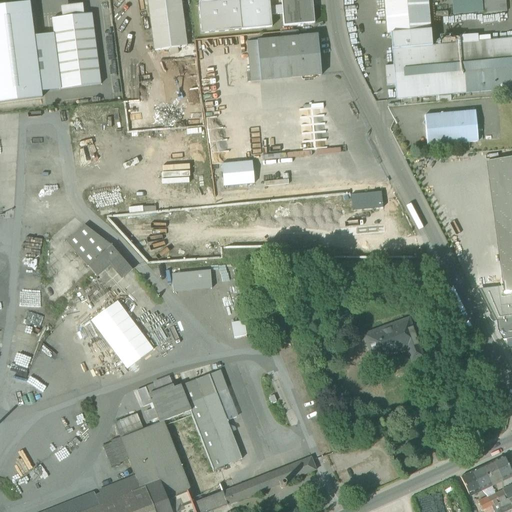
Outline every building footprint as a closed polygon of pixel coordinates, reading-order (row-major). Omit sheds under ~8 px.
[(169,49),(170,55),(178,53),(177,48),(187,47),(180,0),(147,0),(154,51),(169,49)] [(201,34),(241,30),(237,0),(229,0),(198,3),(201,34)] [(237,0),(241,30),(272,27),(270,15),(282,14),(282,9),(270,10),(270,7),(268,0),(237,0)] [(311,0),(281,0),(282,6),(282,9),(282,14),(284,26),(314,23),(311,0)] [(383,0),(387,34),(390,34),(429,30),(426,0),(383,0)] [(451,0),(453,15),(482,12),(481,0),(451,0)] [(482,0),(484,14),(506,12),(504,0),(482,0)] [(29,3),(0,6),(0,103),(41,98),(41,92),(34,37),(29,3)] [(65,7),(66,13),(83,11),(82,5),(65,7)] [(53,34),(60,90),(100,85),(91,14),(83,15),(66,17),(52,19),(53,34)] [(390,34),(393,66),(395,85),(396,100),(511,89),(511,39),(478,42),(459,44),(431,46),(430,30),(429,30),(390,34)] [(53,34),(34,37),(41,92),(60,90),(53,34)] [(298,37),(302,78),(321,76),(317,35),(298,37)] [(458,36),(459,44),(478,42),(477,35),(458,36)] [(280,39),(257,41),(260,81),(302,78),(298,37),(280,39)] [(251,82),(260,81),(257,41),(247,42),(250,79),(251,82)] [(386,86),(395,85),(393,66),(384,66),(386,86)] [(425,126),(427,146),(478,142),(475,111),(424,116),(425,121),(422,124),(425,126)] [(504,289),(504,294),(511,292),(511,158),(487,161),(504,289)] [(254,184),(252,162),(221,165),(223,187),(254,184)] [(381,192),(351,195),(352,211),(383,208),(381,192)] [(110,263),(123,278),(132,271),(111,246),(84,226),(66,242),(95,276),(110,263)] [(210,271),(172,275),(173,293),(173,292),(211,288),(211,289),(210,271)] [(498,283),(499,287),(503,320),(504,326),(503,321),(506,320),(506,319),(511,318),(511,292),(504,294),(504,289),(499,289),(499,283),(498,283)] [(497,321),(503,320),(499,287),(481,289),(497,321)] [(405,344),(411,361),(422,357),(409,319),(397,323),(398,325),(374,334),(373,332),(364,335),(373,360),(382,357),(380,353),(405,344)] [(116,361),(145,348),(133,320),(104,333),(116,361)] [(359,364),(363,375),(370,373),(366,362),(359,364)] [(216,394),(226,390),(218,371),(209,375),(216,394)] [(363,375),(368,387),(374,385),(370,373),(363,375)] [(223,466),(228,464),(203,399),(216,394),(209,375),(181,386),(191,411),(214,470),(223,466)] [(173,386),(169,378),(153,384),(156,392),(173,386)] [(145,388),(148,395),(156,392),(153,384),(145,388)] [(319,389),(321,394),(332,390),(330,385),(319,389)] [(163,422),(191,411),(181,386),(174,388),(173,386),(156,392),(148,395),(152,404),(153,409),(157,419),(159,423),(163,422)] [(145,388),(137,391),(143,407),(152,404),(148,395),(145,388)] [(227,421),(236,417),(226,390),(216,394),(227,421)] [(216,394),(203,399),(228,464),(228,465),(241,459),(234,440),(227,421),(216,394)] [(149,422),(157,419),(153,409),(145,412),(149,422)] [(159,481),(167,500),(187,492),(190,491),(163,422),(159,423),(150,426),(151,427),(120,439),(128,460),(134,476),(140,489),(148,486),(159,481)] [(119,464),(128,460),(120,439),(119,437),(110,441),(111,443),(119,464)] [(119,464),(111,443),(102,446),(111,469),(120,466),(119,464)] [(503,457),(492,462),(501,479),(511,474),(503,457)] [(311,458),(222,492),(227,505),(280,485),(281,482),(283,481),(286,482),(316,470),(311,458)] [(490,484),(501,479),(492,462),(482,467),(490,484)] [(480,489),(490,484),(482,467),(471,472),(480,489)] [(469,495),(480,489),(471,472),(461,477),(469,495)] [(157,511),(148,486),(140,489),(134,476),(99,490),(104,503),(98,505),(93,493),(44,511),(157,511)] [(159,481),(148,486),(157,511),(210,511),(227,505),(222,492),(192,504),(187,492),(167,500),(159,481)] [(511,490),(510,487),(503,491),(507,499),(510,504),(511,503),(511,490)] [(99,490),(93,493),(98,505),(104,503),(99,490)] [(499,503),(507,499),(503,491),(495,494),(499,503)] [(491,507),(499,503),(495,494),(487,498),(491,507)] [(484,510),(491,507),(487,498),(480,501),(484,510)] [(507,499),(499,503),(500,509),(510,504),(507,499)] [(493,511),(494,511),(500,509),(499,503),(491,507),(493,511)]
